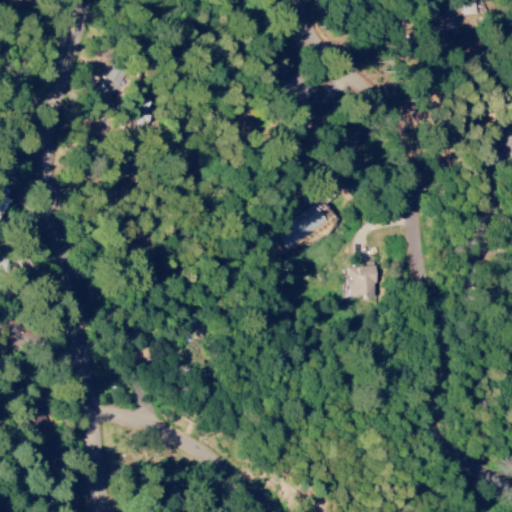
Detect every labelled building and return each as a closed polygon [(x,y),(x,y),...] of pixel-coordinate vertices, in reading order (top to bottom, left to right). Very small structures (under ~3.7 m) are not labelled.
[(423,27),(426,44),(460,38),(457,21),(423,27)] [(264,82),(293,113),(312,94),(287,68),(283,73),(278,68),(264,82)] [(116,86),(121,76),(109,70),(104,80),(116,86)] [(508,158),(511,156),(511,127),(497,133),(508,158)] [(344,268),(344,277),(339,277),(340,298),(372,297),(372,262),(356,262),(357,268),(344,268)]
